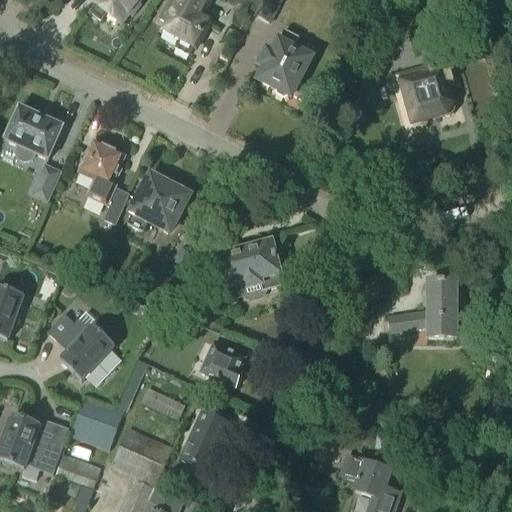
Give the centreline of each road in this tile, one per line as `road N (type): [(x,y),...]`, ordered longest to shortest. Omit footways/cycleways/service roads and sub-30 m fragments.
road 1 (residential): [(357,246),(334,211),(17,48)]
road 2 (residential): [(241,511),(357,246)]
road 3 (residential): [(357,246),(511,201)]
